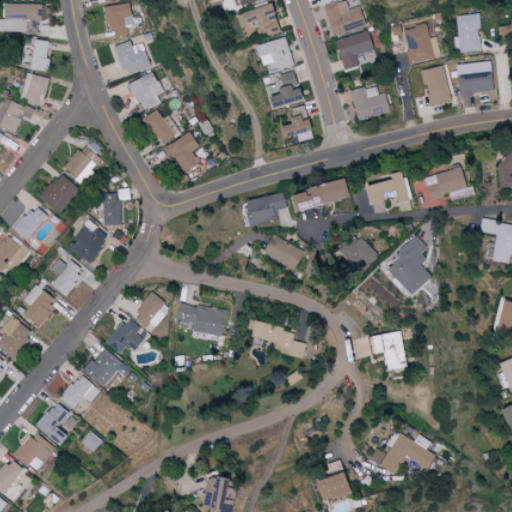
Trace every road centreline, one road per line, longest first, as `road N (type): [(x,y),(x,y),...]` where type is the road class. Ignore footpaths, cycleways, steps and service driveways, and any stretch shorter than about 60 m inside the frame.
road 1 (residential): [(80,511),(170,456),(304,409),(334,373),(332,334),(308,305),(139,260)]
road 2 (residential): [(158,202),(179,203),(412,133),(511,116)]
road 3 (residential): [(158,202),(95,89),(70,0)]
road 4 (residential): [(0,425),(139,260)]
road 5 (residential): [(340,153),(295,0)]
road 6 (residential): [(0,204),(95,89)]
